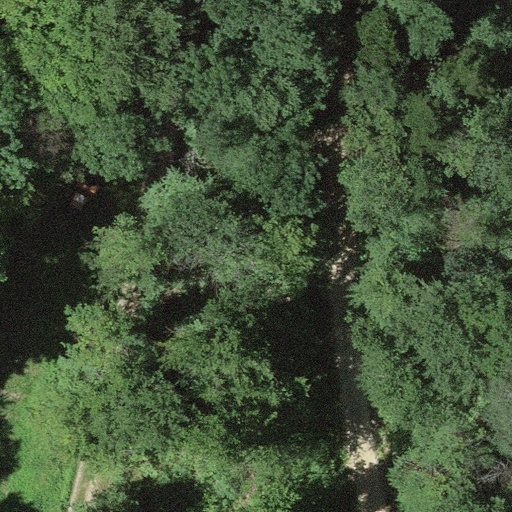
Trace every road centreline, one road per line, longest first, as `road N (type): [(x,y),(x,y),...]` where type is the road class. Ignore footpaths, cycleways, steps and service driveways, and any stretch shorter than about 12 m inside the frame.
road 1 (track): [(83,511),(186,0)]
road 2 (track): [(359,511),(319,384),(302,0)]
